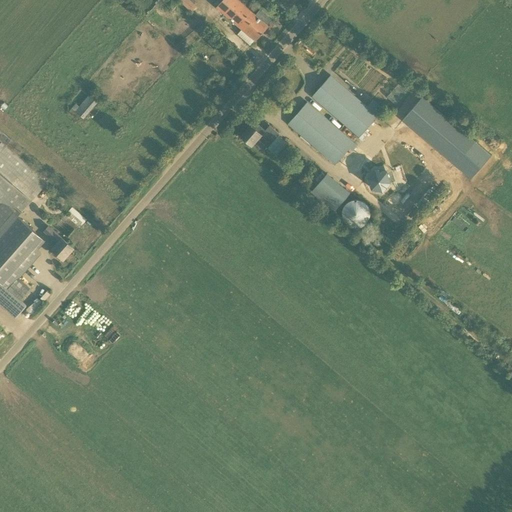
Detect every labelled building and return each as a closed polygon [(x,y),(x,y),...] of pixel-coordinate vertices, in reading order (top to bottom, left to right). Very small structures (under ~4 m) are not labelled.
[(181,0),(180,1),(190,11),(195,6),(192,2),(189,0),(181,0)] [(255,41),(268,26),(238,0),(222,0),(217,7),(255,41)] [(312,97),(358,137),(383,109),(373,100),(367,107),(330,75),(312,97)] [(460,165),(480,141),(425,94),(404,119),(460,165)] [(74,104),(71,108),(84,118),(97,102),(88,95),(78,107),(74,104)] [(288,124),(335,165),(353,143),(307,103),(288,124)] [(280,134),(271,127),(267,132),(259,125),(255,129),(250,125),(241,136),(252,146),(257,140),(267,148),(280,134)] [(0,304),(15,318),(25,306),(19,301),(30,288),(19,278),(35,259),(31,255),(38,248),(31,242),(38,234),(17,216),(47,182),(5,146),(11,139),(0,130),(0,139),(1,141),(1,142),(0,142),(0,304)] [(368,178),(371,189),(383,192),(391,183),(387,171),(375,169),(368,178)] [(316,187),(337,209),(353,194),(332,172),(316,187)] [(342,214),(363,228),(375,209),(354,195),(342,214)] [(73,208),(67,216),(81,226),(87,219),(73,208)] [(44,231),(53,239),(57,243),(51,249),(63,260),(74,248),(48,225),(44,231)] [(108,337),(117,328),(114,324),(105,334),(108,337)]
